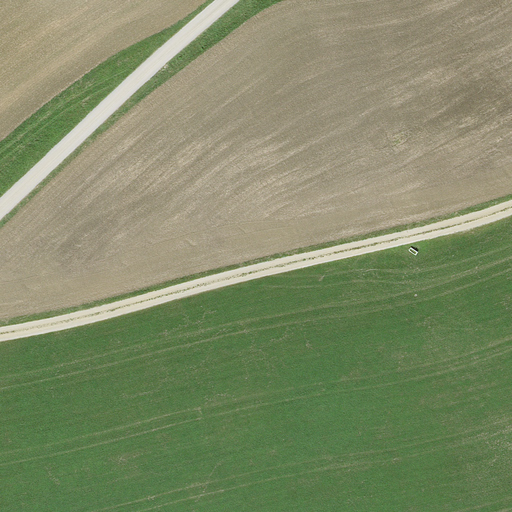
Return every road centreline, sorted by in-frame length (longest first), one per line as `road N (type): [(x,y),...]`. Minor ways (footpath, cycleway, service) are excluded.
road 1 (track): [(0,334),(511,207)]
road 2 (track): [(226,0),(0,207)]
